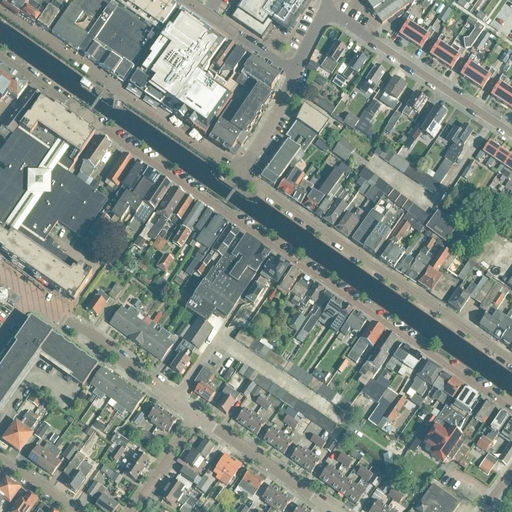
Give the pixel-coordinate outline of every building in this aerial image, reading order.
[(40,8),(34,3),(29,0),(1,0),(2,3),(34,25),(39,18),(35,15),(40,8)] [(34,3),(40,8),(44,11),(50,2),(47,0),(57,0),(65,5),(68,0),(32,0),(35,1),(34,3)] [(77,54),(78,53),(106,12),(113,0),(77,0),(51,36),(77,54)] [(153,0),(122,0),(112,16),(84,57),(84,58),(99,68),(98,68),(117,81),(118,80),(124,84),(172,13),(153,0)] [(287,34),(299,17),(297,16),(307,0),(244,0),(232,19),(261,39),(271,25),(272,24),(273,25),(287,34)] [(419,0),(442,4),(444,0),(362,0),(381,26),(408,6),(411,8),(416,1),(417,0),(419,0)] [(47,33),(63,9),(53,2),(36,26),(47,33)] [(444,25),(452,12),(446,9),(438,21),(444,25)] [(84,57),(112,16),(106,12),(78,53),(84,57)] [(137,72),(127,87),(143,98),(145,99),(160,109),(171,93),(185,72),(193,61),(196,57),(194,56),(197,52),(197,51),(210,35),(196,25),(195,27),(181,16),(161,44),(159,42),(137,72)] [(409,44),(418,31),(410,26),(414,20),(410,17),(405,25),(406,25),(398,36),(409,44)] [(484,30),(476,24),(473,29),(475,30),(468,40),(464,40),(465,51),(470,50),(484,30)] [(418,31),(409,44),(420,51),(428,40),(429,40),(433,33),(429,30),(425,36),(418,31)] [(171,93),(160,109),(171,117),(173,115),(173,116),(173,117),(182,123),(183,122),(184,123),(183,123),(191,129),(204,138),(215,122),(213,121),(230,97),(222,91),(226,86),(216,78),(212,84),(211,84),(212,84),(203,77),(210,68),(208,67),(224,44),(210,34),(210,35),(197,51),(197,52),(194,56),(196,57),(193,61),(185,72),(171,93)] [(440,64),(448,52),(441,47),(445,41),(440,38),(435,45),(436,46),(429,56),(440,64)] [(212,67),(209,72),(209,73),(215,77),(219,72),(220,73),(236,51),(227,45),(226,46),(211,66),(212,67)] [(335,65),(345,51),(335,45),(330,54),(328,53),(325,57),(327,58),(326,59),(320,69),(323,71),(331,76),(337,67),(335,65)] [(236,51),(218,77),(220,78),(226,70),(233,75),(245,58),(236,51)] [(448,52),(440,64),(451,71),(458,60),(459,61),(464,54),(460,51),(456,57),(448,52)] [(505,66),(511,54),(511,53),(508,51),(506,53),(505,53),(499,62),(505,66)] [(356,76),(358,72),(366,62),(357,56),(342,78),(347,82),(352,74),(356,76)] [(471,84),(479,72),(472,67),(475,61),(471,58),(466,65),(467,66),(460,77),(471,84)] [(243,72),(242,73),(270,92),(280,78),(272,72),(252,59),(243,72)] [(373,93),(380,83),(379,82),(384,74),(375,68),(365,82),(366,82),(360,91),(366,95),(369,91),(373,93)] [(16,102),(26,88),(1,70),(0,69),(0,99),(2,101),(7,96),(16,102)] [(479,72),(471,84),(482,91),(489,80),(490,81),(495,74),(491,71),(487,77),(479,72)] [(324,87),(328,81),(318,75),(314,81),(324,87)] [(247,91),(252,85),(240,77),(235,83),(247,91)] [(341,91),(346,83),(337,77),(332,85),(341,91)] [(501,104),(509,92),(502,87),(506,81),(501,78),(497,85),(497,86),(490,97),(501,104)] [(88,90),(90,86),(83,81),(80,84),(88,90)] [(394,81),(379,103),(392,111),(397,104),(396,103),(406,89),(394,81)] [(257,87),(229,129),(244,139),(272,97),(257,87)] [(12,136),(41,99),(31,92),(0,130),(0,133),(4,137),(8,132),(12,136)] [(511,93),(509,92),(501,104),(511,111),(511,93)] [(418,116),(426,103),(415,95),(406,108),(407,108),(402,115),(408,119),(413,113),(418,116)] [(91,276),(44,243),(57,224),(80,240),(107,202),(67,175),(94,136),(82,127),(81,128),(79,127),(77,125),(78,124),(42,99),(16,136),(15,135),(0,154),(0,164),(6,170),(3,174),(0,171),(0,250),(2,252),(0,254),(72,304),(91,276)] [(226,126),(239,107),(231,102),(219,121),(226,126)] [(365,112),(374,117),(374,118),(381,107),(372,102),(365,112)] [(332,114),(334,109),(325,104),(323,109),(332,114)] [(295,124),(316,138),(318,139),(329,124),(328,123),(303,107),(299,114),(295,121),(296,121),(295,123),(295,124)] [(417,126),(403,147),(408,151),(421,133),(432,141),(439,131),(437,129),(446,116),(435,109),(426,123),(427,123),(422,130),(417,126)] [(368,125),(374,117),(365,112),(359,121),(354,129),(362,134),(368,125)] [(389,135),(401,117),(395,113),(387,125),(388,125),(384,131),(389,135)] [(343,123),(332,115),(330,118),(341,126),(343,123)] [(353,131),(359,121),(349,115),(343,124),(353,131)] [(315,139),(316,138),(295,124),(285,138),(285,139),(286,138),(289,141),(287,143),(286,144),(284,143),(261,174),(263,176),(260,180),(273,189),(288,167),(291,170),(293,171),(304,156),(303,155),(315,138),(315,139)] [(219,126),(209,140),(230,155),(230,154),(233,156),(236,156),(240,150),(245,143),(219,126)] [(453,130),(446,142),(455,148),(458,143),(463,147),(472,133),(463,127),(459,134),(453,130)] [(87,180),(111,147),(99,139),(81,163),(83,165),(80,174),(87,180)] [(346,162),(355,150),(342,141),(333,153),(346,162)] [(328,149),(318,142),(314,147),(324,154),(328,149)] [(492,161),(499,151),(488,144),(482,153),(481,152),(475,160),(480,163),(484,156),(490,160),(492,161)] [(378,158),(384,149),(379,145),(373,155),(378,158)] [(383,162),(389,152),(384,149),(378,158),(383,162)] [(450,149),(443,159),(454,166),(462,154),(456,150),(454,152),(450,149)] [(502,168),(509,158),(499,151),(492,161),(490,160),(485,167),(490,170),(495,163),(500,166),(502,168)] [(388,165),(394,155),(389,152),(383,162),(388,165)] [(117,189),(134,163),(123,155),(106,181),(117,189)] [(393,168),(399,159),(396,157),(394,155),(388,165),(393,168)] [(500,176),(506,180),(510,173),(511,174),(511,159),(509,158),(502,168),(500,166),(495,174),(500,177),(500,176)] [(398,172),(404,162),(402,161),(399,159),(393,168),(398,172)] [(441,165),(449,171),(453,166),(444,160),(441,165)] [(403,175),(409,166),(404,162),(398,172),(403,175)] [(129,195),(130,193),(131,193),(146,171),(136,165),(121,187),(122,188),(121,191),(126,194),(127,195),(128,195),(129,195)] [(342,165),(336,172),(343,177),(351,172),(342,165)] [(446,176),(449,171),(441,165),(438,170),(446,176)] [(408,178),(414,169),(409,166),(403,175),(408,178)] [(467,179),(472,172),(467,168),(462,175),(467,179)] [(362,181),(368,173),(363,169),(357,177),(362,181)] [(413,182),(419,172),(414,169),(408,178),(413,182)] [(305,178),(293,171),(291,170),(277,191),(290,200),(301,183),(302,182),(305,178)] [(442,180),(446,176),(438,170),(434,175),(442,180)] [(324,199),(326,200),(335,187),(343,177),(336,172),(335,171),(317,196),(314,194),(311,195),(302,208),(312,215),(324,199)] [(417,185),(424,175),(419,172),(413,182),(417,185)] [(126,194),(111,216),(120,223),(128,211),(135,216),(142,206),(143,206),(160,181),(148,173),(142,181),(143,182),(132,198),(127,195),(126,194)] [(367,185),(373,177),(368,173),(362,181),(365,183),(367,185)] [(511,174),(510,173),(506,181),(508,182),(503,189),(507,191),(511,184),(510,183),(511,180),(511,174)] [(83,186),(87,180),(80,174),(76,180),(83,186)] [(423,188),(429,179),(424,175),(417,185),(423,188)] [(439,185),(442,180),(434,175),(431,180),(434,182),(439,185)] [(372,188),(378,180),(373,177),(367,185),(372,188)] [(434,182),(431,180),(429,179),(423,188),(427,192),(434,182)] [(376,192),(383,184),(378,180),(372,188),(376,192)] [(153,213),(170,188),(160,181),(143,206),(142,206),(135,216),(133,219),(143,226),(152,212),(153,213)] [(301,183),(290,200),(300,207),(312,188),(315,184),(311,181),(308,185),(302,182),(301,183)] [(432,195),(439,185),(434,182),(427,192),(432,195)] [(372,188),(367,185),(365,183),(359,191),(358,194),(364,198),(376,207),(379,201),(383,197),(381,196),(376,192),(372,188)] [(381,196),(387,187),(383,184),(376,192),(381,196)] [(338,200),(339,200),(340,198),(339,198),(343,193),(340,190),(335,187),(326,200),(324,199),(312,215),(322,222),(338,200)] [(386,199),(392,191),(387,187),(381,196),(383,197),(386,199)] [(168,222),(184,197),(173,190),(156,215),(161,218),(147,238),(154,243),(168,222)] [(393,205),(399,197),(392,191),(386,199),(393,205)] [(338,200),(322,222),(332,229),(346,209),(341,205),(347,196),(343,193),(339,198),(340,198),(339,200),(338,200)] [(184,197),(168,222),(178,229),(181,223),(194,204),(184,197)] [(401,210),(407,202),(399,197),(393,205),(401,210)] [(362,250),(391,209),(379,201),(376,207),(368,218),(351,242),(362,250)] [(406,214),(411,206),(407,202),(401,210),(406,214)] [(192,231),(205,211),(196,205),(180,229),(181,230),(172,245),(180,250),(192,231)] [(410,218),(416,209),(411,206),(406,214),(407,215),(410,218)] [(402,217),(391,209),(362,250),(374,258),(390,236),(402,217)] [(410,218),(415,221),(421,213),(416,209),(410,218)] [(360,221),(364,215),(357,210),(353,217),(353,216),(350,219),(344,215),(334,230),(347,240),(358,224),(357,224),(359,221),(360,221)] [(203,232),(214,216),(205,211),(192,231),(197,235),(189,247),(192,249),(195,245),(200,236),(203,232)] [(420,225),(426,217),(421,213),(415,221),(420,225)] [(432,235),(437,239),(444,244),(456,228),(436,213),(431,221),(424,229),(432,235)] [(415,221),(410,218),(407,215),(402,223),(410,228),(419,234),(423,229),(419,226),(420,225),(415,221)] [(100,216),(87,236),(96,242),(109,222),(100,216)] [(215,241),(226,225),(214,216),(203,232),(200,236),(195,245),(201,249),(196,257),(195,259),(185,274),(191,277),(194,273),(199,264),(215,241)] [(424,229),(431,221),(426,217),(420,225),(419,226),(423,229),(424,230),(424,229)] [(398,244),(410,228),(402,223),(393,235),(393,240),(378,261),(393,271),(403,256),(404,255),(403,252),(399,249),(396,250),(393,249),(396,245),(394,244),(395,241),(398,244)] [(145,242),(153,227),(148,224),(135,246),(139,249),(144,241),(145,242)] [(199,264),(194,273),(200,277),(211,260),(212,260),(216,255),(222,259),(239,234),(228,227),(202,266),(199,264)] [(427,254),(437,239),(432,235),(419,255),(413,263),(412,263),(403,277),(415,285),(433,258),(427,254)] [(160,237),(152,246),(160,252),(168,243),(160,237)] [(212,270),(184,311),(206,325),(215,313),(225,320),(226,320),(240,298),(269,255),(261,250),(261,249),(245,238),(232,257),(227,253),(214,272),(212,270)] [(444,245),(438,241),(434,247),(440,251),(444,245)] [(447,273),(459,254),(445,245),(417,286),(441,302),(453,285),(442,277),(441,279),(435,275),(440,268),(447,273)] [(403,277),(412,263),(406,259),(411,252),(407,250),(404,255),(403,256),(405,257),(394,272),(403,277)] [(120,268),(125,261),(112,253),(108,260),(120,268)] [(165,275),(165,274),(172,263),(163,257),(156,270),(165,275)] [(137,269),(145,274),(149,268),(145,266),(147,263),(143,260),(137,269)] [(288,268),(277,260),(273,265),(270,263),(245,302),(253,307),(263,292),(262,291),(266,284),(268,285),(270,282),(272,284),(273,283),(276,286),(288,268)] [(463,283),(475,265),(469,261),(457,279),(463,283)] [(286,299),(301,277),(290,269),(275,291),(286,299)] [(302,277),(290,294),(296,298),(291,305),(296,309),(313,285),(302,277)] [(160,281),(156,278),(149,289),(153,292),(160,281)] [(458,291),(447,306),(459,314),(471,298),(476,301),(489,282),(483,278),(476,288),(471,285),(464,295),(458,291)] [(161,281),(154,291),(162,296),(169,286),(161,281)] [(476,301),(476,302),(481,306),(478,310),(484,315),(483,317),(485,319),(479,328),(492,337),(504,320),(494,313),(507,294),(501,290),(489,282),(476,301)] [(115,301),(123,289),(116,285),(108,297),(115,301)] [(314,306),(324,292),(315,286),(301,306),(305,309),(309,302),(314,306)] [(270,303),(276,294),(272,292),(266,301),(270,303)] [(308,337),(314,327),(334,299),(324,292),(314,307),(318,310),(313,318),(312,317),(301,332),(308,337)] [(97,318),(109,300),(98,293),(86,311),(88,312),(88,313),(91,315),(92,315),(97,318)] [(340,315),(346,307),(334,299),(331,303),(322,316),(314,327),(320,331),(325,323),(326,323),(328,320),(334,324),(340,315)] [(334,324),(333,326),(325,338),(331,342),(352,312),(346,307),(340,315),(334,324)] [(119,333),(135,311),(131,309),(128,314),(121,309),(109,326),(119,333)] [(129,340),(141,324),(135,319),(139,314),(135,311),(119,333),(129,340)] [(358,335),(367,322),(354,313),(345,326),(336,340),(341,343),(350,329),(358,335)] [(290,325),(298,330),(304,320),(294,314),(291,319),(294,320),(290,325)] [(504,320),(492,337),(500,343),(511,325),(511,323),(508,321),(511,316),(508,314),(504,320)] [(46,332),(30,320),(14,344),(12,343),(0,359),(0,398),(33,351),(71,378),(69,380),(82,389),(98,366),(47,331),(46,332)] [(183,342),(198,352),(213,330),(197,320),(182,342),(183,342)] [(182,340),(191,328),(185,323),(176,336),(182,340)] [(140,348),(152,332),(156,327),(152,324),(148,329),(141,324),(129,340),(129,341),(140,349),(140,348)] [(372,350),(383,334),(370,325),(359,341),(360,341),(358,344),(349,356),(347,359),(354,364),(364,351),(366,349),(368,347),(372,350)] [(511,325),(500,343),(510,350),(511,347),(511,325)] [(150,355),(166,334),(162,331),(158,336),(152,332),(140,348),(150,355)] [(238,344),(244,335),(240,331),(233,340),(238,344)] [(166,334),(150,355),(161,363),(173,346),(166,341),(169,336),(166,334)] [(243,347),(249,338),(244,335),(238,344),(243,347)] [(371,380),(372,381),(386,359),(385,358),(396,342),(386,335),(368,360),(366,364),(363,368),(358,374),(361,376),(357,382),(364,388),(369,381),(370,382),(371,380)] [(248,350),(254,341),(249,338),(243,347),(248,350)] [(253,354),(259,344),(254,341),(248,350),(253,354)] [(195,357),(198,352),(183,342),(175,354),(179,356),(170,369),(180,376),(189,363),(188,363),(192,356),(193,356),(195,357)] [(258,357),(264,348),(259,344),(253,354),(258,357)] [(403,367),(412,353),(402,346),(393,360),(392,359),(385,369),(391,373),(397,363),(403,367)] [(262,360),(268,351),(264,348),(258,357),(262,360)] [(267,363),(273,354),(268,351),(262,360),(267,363)] [(412,353),(403,367),(398,375),(402,377),(404,373),(410,377),(422,360),(412,353)] [(272,366),(278,357),(273,354),(267,363),(272,366)] [(277,370),(283,361),(278,357),(272,366),(277,370)] [(282,372),(288,364),(283,361),(277,370),(282,373),(282,372)] [(341,375),(348,364),(343,361),(336,371),(341,375)] [(228,381),(234,371),(219,363),(214,373),(228,381)] [(288,364),(282,372),(287,375),(293,366),(288,363),(288,364)] [(415,395),(433,368),(426,363),(415,378),(416,378),(412,383),(414,384),(406,395),(412,400),(415,395)] [(244,378),(250,369),(245,366),(239,375),(244,378)] [(292,378),(298,369),(293,366),(287,375),(292,378)] [(433,368),(415,395),(421,398),(426,390),(423,388),(425,385),(431,388),(441,373),(433,368)] [(208,404),(214,394),(205,388),(213,376),(203,369),(194,383),(199,386),(194,394),(208,404)] [(248,381),(254,372),(250,369),(244,378),(248,381)] [(296,381),(302,372),(298,369),(292,378),(296,381)] [(97,399),(113,378),(102,370),(90,386),(97,391),(93,397),(97,399)] [(253,384),(259,375),(254,372),(248,381),(250,382),(253,384)] [(301,384),(307,376),(302,372),(296,381),(301,384)] [(325,374),(320,382),(325,386),(331,378),(325,374)] [(436,402),(452,380),(442,374),(432,390),(436,392),(431,399),(436,402)] [(258,388),(264,379),(259,375),(253,384),(255,385),(258,388)] [(306,388),(312,379),(307,376),(301,384),(306,388)] [(380,376),(377,383),(388,388),(392,381),(380,376)] [(111,402),(123,385),(113,378),(97,399),(101,402),(104,397),(111,402)] [(263,391),(269,382),(264,379),(258,388),(263,391)] [(311,391),(317,382),(312,379),(306,388),(311,391)] [(387,391),(382,388),(375,383),(372,381),(371,380),(370,382),(369,381),(364,388),(361,394),(377,405),(380,399),(382,400),(387,391)] [(452,380),(436,402),(442,406),(445,401),(442,399),(445,396),(452,401),(462,387),(452,380)] [(239,395),(246,400),(255,387),(248,382),(239,395)] [(268,394),(274,385),(269,382),(263,391),(268,394)] [(316,394),(322,385),(317,382),(311,391),(316,394)] [(117,414),(133,393),(123,385),(111,402),(117,406),(114,411),(117,414)] [(273,397),(279,388),(274,385),(268,394),(273,397)] [(320,397),(326,388),(322,385),(316,394),(320,397)] [(224,397),(216,409),(226,416),(234,404),(239,397),(230,391),(226,387),(221,394),(224,397)] [(256,399),(261,391),(255,387),(250,395),(256,399)] [(278,400),(284,391),(279,388),(273,397),(278,400)] [(325,400),(331,391),(326,388),(320,397),(325,400)] [(468,417),(480,400),(463,388),(448,410),(445,408),(436,421),(435,420),(429,429),(433,431),(423,445),(427,447),(424,451),(432,456),(431,457),(443,465),(446,460),(450,463),(454,458),(462,446),(467,439),(463,436),(473,420),(468,417)] [(391,407),(397,398),(387,390),(387,391),(382,400),(391,407)] [(283,404),(289,395),(284,391),(278,400),(283,404)] [(329,403),(335,394),(331,391),(325,400),(329,403)] [(37,409),(44,400),(34,393),(28,403),(37,409)] [(133,393),(117,414),(121,417),(125,412),(131,417),(144,400),(133,393)] [(334,406),(339,397),(335,394),(329,403),(334,406)] [(287,407),(293,398),(289,395),(283,404),(287,407)] [(339,410),(345,401),(339,397),(334,406),(339,410)] [(261,408),(266,402),(260,398),(255,404),(261,408)] [(292,410),(298,401),(293,398),(287,407),(292,410)] [(383,419),(387,422),(390,424),(405,403),(397,398),(391,407),(387,412),(384,417),(383,419)] [(391,407),(382,400),(380,399),(377,405),(378,406),(387,412),(391,407)] [(297,413),(303,404),(298,401),(292,410),(297,413)] [(345,401),(339,410),(345,414),(351,405),(345,401)] [(266,402),(261,408),(267,412),(271,406),(266,402)] [(472,442),(477,434),(494,409),(485,402),(473,420),(463,436),(467,439),(472,442)] [(302,416),(308,407),(303,404),(297,413),(302,416)] [(384,417),(387,412),(378,406),(375,411),(384,417)] [(307,420),(313,411),(308,407),(302,416),(307,420)] [(157,429),(166,415),(155,408),(147,420),(151,423),(150,424),(157,429)] [(288,409),(284,415),(287,417),(293,421),(297,415),(288,409)] [(246,430),(255,417),(249,412),(248,414),(244,411),(236,423),(246,430)] [(311,423),(317,414),(313,411),(307,420),(311,423)] [(380,423),(383,419),(384,417),(375,411),(371,417),(380,423)] [(37,412),(34,416),(38,420),(42,415),(37,412)] [(498,435),(509,419),(499,412),(487,430),(491,433),(489,437),(488,436),(485,440),(482,438),(475,448),(485,454),(498,435)] [(11,448),(34,416),(29,413),(20,424),(23,426),(21,429),(15,424),(2,442),(11,448)] [(137,427),(144,417),(138,413),(131,423),(137,427)] [(421,413),(417,419),(421,422),(425,416),(421,413)] [(316,426),(322,417),(317,414),(311,423),(316,426)] [(166,415),(157,429),(163,433),(164,432),(168,434),(176,422),(166,415)] [(34,416),(11,448),(19,454),(32,436),(28,433),(29,431),(30,431),(38,420),(34,416)] [(428,430),(429,429),(435,420),(429,416),(422,426),(428,430)] [(255,417),(246,430),(256,437),(264,425),(261,423),(262,421),(255,417)] [(288,427),(293,421),(287,417),(282,423),(288,427)] [(321,429),(327,420),(322,417),(316,426),(321,429)] [(377,428),(380,423),(371,417),(367,422),(377,428)] [(381,431),(387,422),(383,419),(380,423),(377,428),(381,431)] [(511,421),(509,419),(498,435),(510,444),(511,440),(511,421)] [(326,432),(332,423),(327,420),(321,429),(326,432)] [(293,421),(288,427),(294,431),(298,425),(293,421)] [(332,423),(326,432),(330,435),(336,426),(332,423)] [(42,438),(49,428),(44,424),(37,434),(42,438)] [(93,433),(87,429),(84,435),(89,438),(93,433)] [(273,449),(282,436),(276,431),(275,433),(271,430),(263,442),(273,449)] [(147,443),(151,436),(146,432),(141,439),(147,443)] [(348,446),(354,437),(348,433),(342,442),(348,446)] [(94,434),(80,453),(85,457),(99,438),(94,434)] [(118,447),(124,452),(130,444),(116,434),(110,443),(113,446),(114,445),(118,447)] [(58,439),(54,436),(49,443),(53,446),(58,439)] [(151,436),(147,443),(153,446),(157,440),(151,436)] [(282,436),(273,449),(283,456),(291,444),(288,442),(289,440),(282,436)] [(315,446),(320,440),(314,436),(310,442),(315,446)] [(320,440),(315,446),(321,450),(325,443),(320,440)] [(330,455),(337,444),(332,441),(325,451),(330,455)] [(204,462),(214,449),(204,442),(196,453),(192,451),(183,463),(192,469),(200,459),(204,462)] [(40,469),(54,449),(47,444),(42,451),(37,448),(28,461),(40,469)] [(505,468),(511,457),(511,445),(510,444),(497,462),(505,468)] [(112,456),(114,453),(118,447),(114,445),(113,446),(108,453),(112,456)] [(69,464),(78,452),(70,446),(61,458),(69,464)] [(412,446),(409,451),(414,455),(418,450),(412,446)] [(460,463),(465,455),(468,451),(462,446),(454,458),(460,463)] [(120,458),(124,452),(118,447),(114,453),(120,458)] [(54,449),(40,469),(51,477),(61,464),(55,461),(61,454),(54,449)] [(300,468),(309,455),(303,450),(302,452),(298,449),(290,461),(300,468)] [(117,464),(120,458),(114,453),(112,456),(110,459),(117,464)] [(128,464),(142,473),(149,463),(137,454),(134,458),(133,457),(128,464)] [(78,455),(63,475),(70,480),(65,487),(75,494),(93,470),(83,463),(85,460),(78,455)] [(309,455),(300,468),(310,475),(318,464),(315,461),(316,459),(309,455)] [(342,466),(347,459),(341,455),(336,462),(342,466)] [(393,467),(391,455),(382,457),(384,469),(393,467)] [(465,455),(460,463),(458,466),(464,470),(471,459),(465,455)] [(491,472),(497,462),(488,456),(481,466),(491,472)] [(219,482),(233,462),(225,457),(213,474),(217,477),(215,480),(219,482)] [(347,459),(342,466),(348,470),(353,463),(347,459)] [(233,462),(219,482),(226,487),(240,467),(233,462)] [(135,483),(142,473),(128,464),(124,470),(126,471),(123,475),(135,483)] [(328,487),(336,475),(333,472),(334,470),(329,466),(328,469),(327,468),(318,481),(328,487)] [(115,476),(104,468),(100,473),(112,481),(111,482),(117,487),(122,480),(116,475),(115,476)] [(194,485),(199,478),(184,468),(179,475),(194,485)] [(361,479),(366,472),(361,468),(356,476),(361,479)] [(336,475),(328,487),(337,494),(346,481),(340,477),(342,475),(338,472),(336,475)] [(366,472),(361,479),(367,483),(373,476),(366,472)] [(248,473),(233,495),(242,501),(243,499),(249,504),(263,484),(248,473)] [(375,488),(381,478),(376,475),(369,485),(375,488)] [(165,490),(185,504),(188,500),(180,495),(183,490),(186,492),(190,486),(178,478),(174,483),(171,481),(165,490)] [(204,495),(212,484),(203,478),(195,489),(204,495)] [(9,504),(20,489),(5,479),(0,485),(0,505),(4,501),(9,504)] [(385,495),(393,484),(388,480),(379,491),(385,495)] [(346,500),(355,488),(346,481),(337,494),(346,500)] [(108,502),(102,498),(107,492),(95,484),(86,496),(92,500),(93,499),(98,503),(95,508),(101,511),(100,511),(115,511),(118,508),(108,501),(108,502)] [(365,492),(357,486),(356,488),(355,488),(346,500),(356,507),(364,494),(365,492)] [(271,509),(280,495),(270,488),(261,500),(265,503),(264,504),(271,509)] [(219,505),(228,493),(223,489),(214,501),(219,505)] [(427,509),(424,511),(453,511),(458,505),(434,489),(422,505),(427,509)] [(191,511),(193,509),(185,504),(165,490),(159,499),(171,508),(175,502),(182,507),(179,511),(191,511)] [(387,498),(393,502),(398,494),(392,490),(387,498)] [(398,494),(393,502),(398,506),(404,498),(398,494)] [(29,511),(37,502),(27,495),(22,502),(19,500),(9,511),(29,511)] [(280,495),(271,509),(275,511),(278,511),(279,511),(283,511),(290,502),(280,495)] [(186,504),(193,509),(197,503),(190,498),(186,504)] [(385,511),(387,510),(381,506),(383,504),(379,501),(378,503),(377,503),(370,511),(385,511)]
